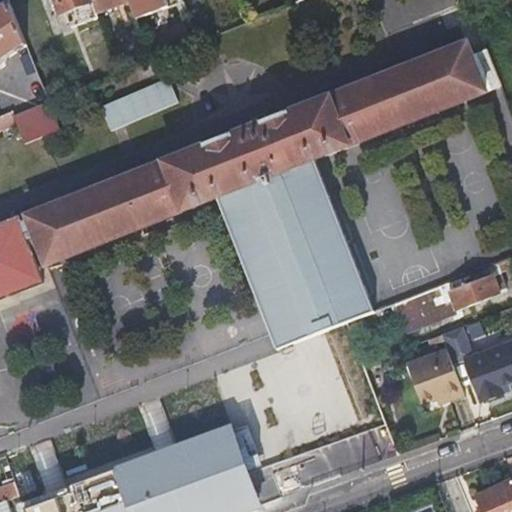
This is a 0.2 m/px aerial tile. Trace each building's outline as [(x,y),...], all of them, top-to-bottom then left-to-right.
[(8,0),(0,0),(0,68),(27,50),(8,0)] [(94,4),(92,0),(54,0),(62,17),(94,4)] [(92,0),(94,4),(98,14),(113,8),(115,14),(132,8),(129,0),(92,0)] [(140,0),(129,0),(132,8),(135,17),(145,13),(140,0)] [(140,0),(145,13),(158,9),(160,14),(171,9),(169,3),(167,0),(140,0)] [(152,61),(167,55),(162,44),(147,48),(152,61)] [(296,342),(348,322),(376,310),(321,158),(487,92),(470,46),(28,219),(33,232),(26,235),(20,222),(0,230),(0,301),(53,281),(47,264),(219,198),(271,335),(278,354),(298,347),(296,342)] [(37,75),(36,72),(21,78),(29,95),(43,90),(37,75)] [(101,106),(112,131),(179,102),(168,77),(101,106)] [(15,123),(25,150),(61,136),(50,109),(15,123)] [(507,285),(499,262),(409,297),(395,303),(405,327),(501,291),(499,288),(507,285)] [(446,341),(443,334),(431,338),(434,345),(446,341)] [(508,343),(483,352),(489,368),(475,374),(484,400),(508,391),(505,384),(511,381),(511,348),(511,349),(508,343)] [(472,349),(452,356),(457,370),(471,365),(477,362),(475,356),(472,349)] [(444,396),(445,399),(465,392),(457,370),(452,356),(449,350),(410,365),(424,404),(444,396)] [(483,352),(475,356),(477,362),(471,365),(475,374),(489,368),(483,352)] [(447,405),(468,398),(465,392),(445,399),(447,405)] [(0,436),(11,432),(6,420),(0,421),(0,436)] [(230,425),(20,504),(22,511),(243,511),(397,454),(385,423),(249,474),(230,425)] [(511,511),(511,481),(478,495),(484,511),(511,511)] [(0,503),(12,499),(19,496),(14,484),(0,488),(0,503)] [(0,511),(16,511),(12,499),(0,503),(0,511)]
